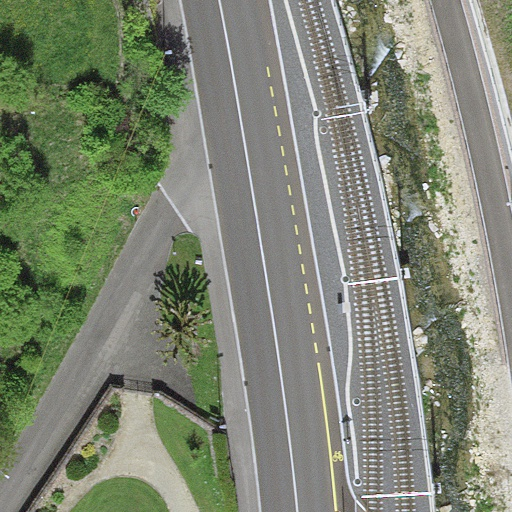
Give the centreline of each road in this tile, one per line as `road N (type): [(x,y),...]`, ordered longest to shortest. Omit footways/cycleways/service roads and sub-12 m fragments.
road 1 (residential): [(0,501),(161,220),(247,174)]
road 2 (primary): [(247,174),(296,511)]
road 3 (primary): [(214,0),(247,174)]
